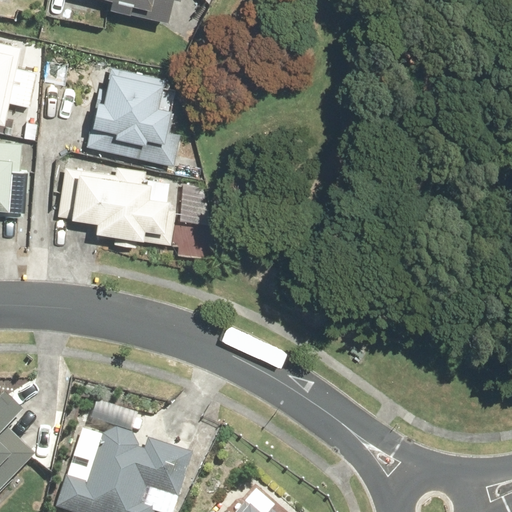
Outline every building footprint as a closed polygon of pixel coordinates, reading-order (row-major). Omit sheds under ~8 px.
[(169,6),(170,0),(82,0),(100,5),(98,14),(120,18),(121,12),(139,17),(137,23),(158,27),(163,5),(169,6)] [(0,121),(17,49),(0,45),(0,121)] [(105,76),(102,75),(98,90),(93,88),(82,132),(86,133),(82,148),(168,169),(176,135),(167,133),(176,92),(162,89),(164,81),(107,67),(105,76)] [(0,143),(0,218),(25,221),(28,170),(17,170),(19,144),(0,143)] [(111,176),(62,168),(55,217),(62,219),(61,223),(88,227),(86,238),(133,246),(134,242),(166,247),(171,211),(162,210),(163,204),(158,203),(161,184),(142,181),(143,172),(113,168),(111,176)] [(0,384),(0,493),(41,451),(14,424),(32,406),(12,387),(7,391),(0,384)] [(69,474),(59,505),(81,511),(157,511),(159,506),(145,502),(150,484),(185,494),(198,451),(151,437),(148,447),(142,445),(143,443),(135,430),(120,426),(105,432),(90,480),(69,474)] [(271,511),(251,494),(236,511),(230,511),(229,511),(227,511),(282,511),(275,506),(271,511)]
